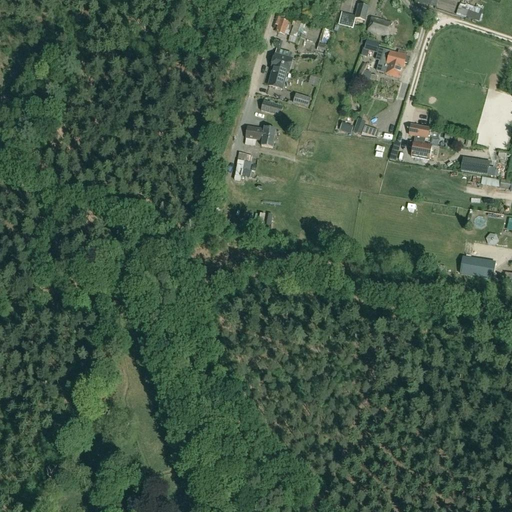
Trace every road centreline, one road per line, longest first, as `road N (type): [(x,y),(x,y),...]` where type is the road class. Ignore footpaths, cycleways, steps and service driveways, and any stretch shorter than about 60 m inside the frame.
road 1 (track): [(409,101),(435,17),(511,40)]
road 2 (track): [(240,128),(278,0)]
